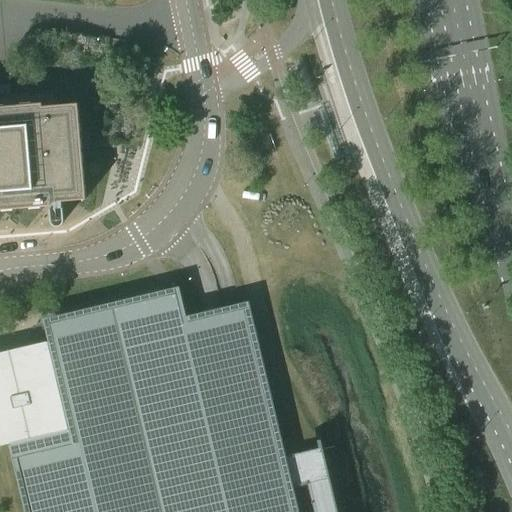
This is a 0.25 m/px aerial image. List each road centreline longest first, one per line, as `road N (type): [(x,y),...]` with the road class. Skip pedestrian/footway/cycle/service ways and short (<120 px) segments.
road 1 (secondary): [(330,0),(420,256),(511,440)]
road 2 (residential): [(0,272),(113,255),(171,213),(201,158),(204,107),(183,0)]
road 3 (secondary): [(511,286),(445,0)]
